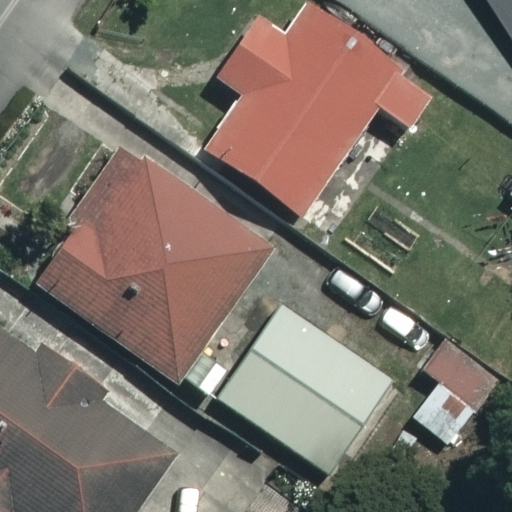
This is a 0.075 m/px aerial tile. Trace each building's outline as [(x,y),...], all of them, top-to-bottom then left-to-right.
[(511,6),(511,0),(376,0),(409,61),(511,6)] [(373,108),(419,141),(433,120),(422,112),(432,97),(304,5),(280,39),(252,19),(212,74),(240,94),(203,146),(298,214),(373,108)] [(266,248),(116,143),(68,212),(77,218),(33,280),(174,379),(266,248)] [(390,385),(277,305),(229,372),(212,360),(195,384),(325,476),(390,385)] [(99,394),(0,326),(0,511),(128,511),(169,453),(93,402),(99,394)] [(496,391),(455,359),(409,418),(449,450),(496,391)]
